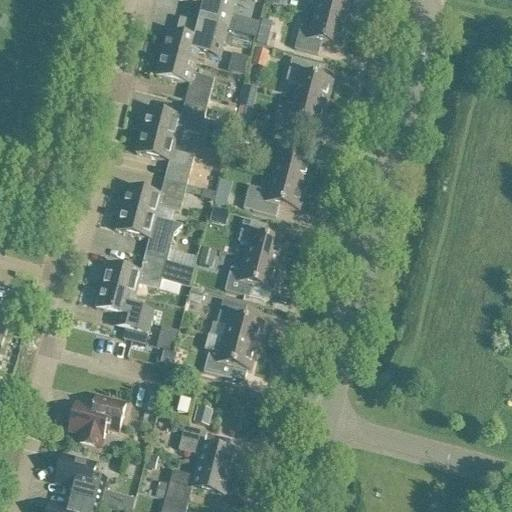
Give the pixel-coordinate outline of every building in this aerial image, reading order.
[(214,1),(214,0),(178,0),(177,4),(203,11),(199,27),(228,35),(235,7),(214,1)] [(342,0),(308,0),(308,4),(317,7),(314,20),(348,29),(355,5),(342,2),(342,0)] [(342,53),(348,29),(314,20),(310,34),(301,31),(295,54),(319,60),(322,48),(342,53)] [(220,63),(228,35),(199,27),(194,45),(168,38),(163,59),(196,68),(199,58),(220,63)] [(264,72),(269,56),(256,53),(253,61),(252,69),(264,72)] [(253,61),(236,56),(231,74),(249,79),(252,69),(253,61)] [(194,79),(196,68),(163,59),(157,81),(190,90),(185,107),(207,112),(215,84),(194,79)] [(293,101),(327,110),(334,87),(313,81),(316,69),(292,63),(287,86),(296,88),(293,101)] [(321,134),(327,110),(293,101),(289,115),(280,113),(274,135),(297,141),(300,129),(321,134)] [(200,140),(207,112),(185,107),(181,124),(148,115),(142,137),(176,146),(179,135),(200,140)] [(173,156),(176,146),(142,137),(137,159),(170,167),(165,184),(187,190),(195,162),(173,156)] [(272,183),(306,192),(312,168),(292,163),(295,151),(271,145),(265,167),(275,170),(272,183)] [(300,216),(306,192),(272,183),(268,196),(249,192),(244,214),(253,216),(276,222),(279,210),(300,216)] [(180,218),(187,190),(165,184),(161,201),(128,193),(122,214),(156,223),(159,212),(180,218)] [(183,230),(156,223),(122,214),(116,236),(150,245),(145,262),(167,267),(177,231),(182,233),(183,230)] [(244,263),(279,272),(285,248),(265,242),(268,230),(244,224),(238,246),(248,249),(244,263)] [(195,275),(167,267),(145,262),(141,279),(108,270),(102,292),(136,300),(139,290),(160,295),(162,286),(190,294),(195,275)] [(273,295),(279,272),(244,263),(241,276),(231,273),(225,296),(249,302),(252,290),(273,295)] [(133,311),(136,300),(102,292),(96,314),(117,319),(114,332),(127,336),(125,344),(146,350),(154,317),(133,311)] [(223,344),(258,353),(264,329),(243,324),(247,312),(223,305),(217,328),(227,330),(223,344)] [(252,377),(258,353),(223,344),(220,357),(210,355),(204,377),(232,384),(235,372),(252,377)] [(173,371),(176,359),(164,356),(161,368),(173,371)] [(187,418),(191,405),(181,402),(177,416),(187,418)] [(119,437),(126,412),(101,405),(98,417),(76,411),(69,435),(84,438),(81,449),(100,454),(106,434),(119,437)] [(208,431),(212,415),(197,412),(193,428),(208,431)] [(197,472),(231,480),(237,458),(204,450),(207,438),(185,432),(179,455),(200,461),(197,472)] [(159,463),(148,460),(144,473),(156,476),(159,463)] [(66,501),(100,510),(107,484),(93,481),(96,471),(62,463),(55,490),(67,494),(66,501)] [(226,502),(231,480),(197,472),(195,482),(174,477),(166,505),(188,510),(193,493),(226,502)] [(112,494),(108,508),(125,511),(137,511),(141,501),(112,494)] [(99,511),(100,510),(66,501),(64,509),(51,506),(49,511),(99,511)]
